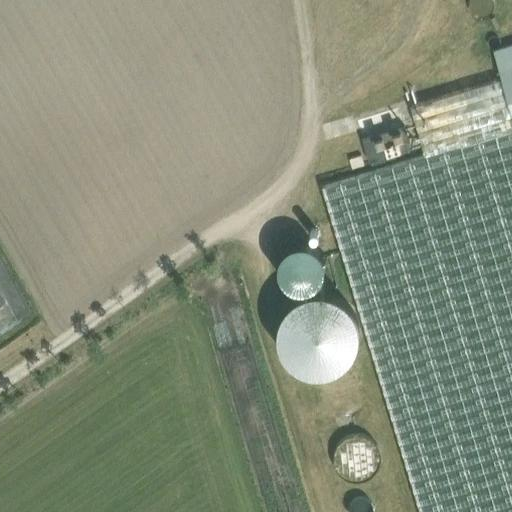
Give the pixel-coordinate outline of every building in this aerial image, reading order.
[(478,0),(481,17),(499,15),(496,0),(478,0)] [(411,104),(426,154),(511,128),(511,41),(493,47),(500,68),(502,77),(464,88),(411,104)] [(400,107),(357,120),(369,160),(413,147),(400,107)] [(511,511),(511,128),(426,154),(325,184),(423,511),(511,511)] [(310,299),(341,274),(316,243),(285,268),(310,299)] [(381,476),(384,440),(344,437),(342,474),(381,476)] [(355,504),(359,511),(380,511),(369,495),(355,504)]
